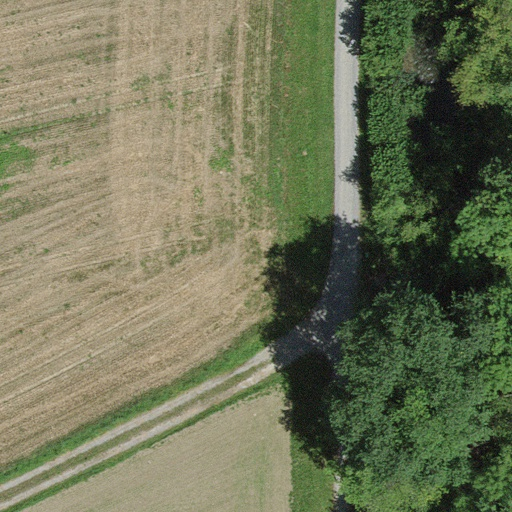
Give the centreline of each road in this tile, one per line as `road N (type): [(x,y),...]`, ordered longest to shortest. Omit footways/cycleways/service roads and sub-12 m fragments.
road 1 (track): [(348,0),(342,459)]
road 2 (track): [(344,275),(293,343),(0,489)]
